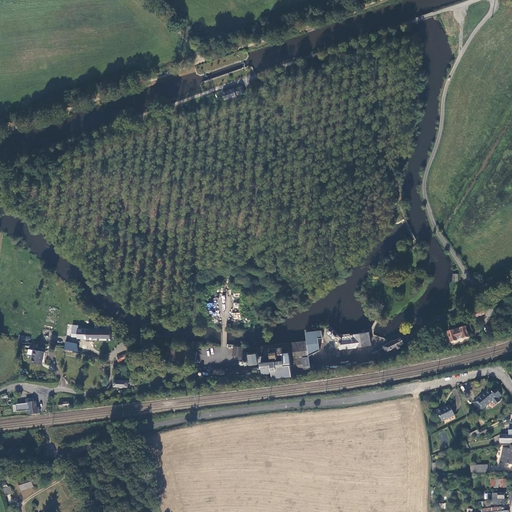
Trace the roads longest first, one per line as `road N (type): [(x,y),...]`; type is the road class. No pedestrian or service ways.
road 1 (residential): [(53,455),(191,416),(366,398),(484,369),(501,373),(511,388)]
road 2 (unclassified): [(511,277),(473,282),(438,233),(424,191),(446,87),(492,0)]
road 3 (unclassified): [(196,96),(476,0)]
road 4 (unclassified): [(42,390),(94,394),(106,387),(112,364),(90,341)]
